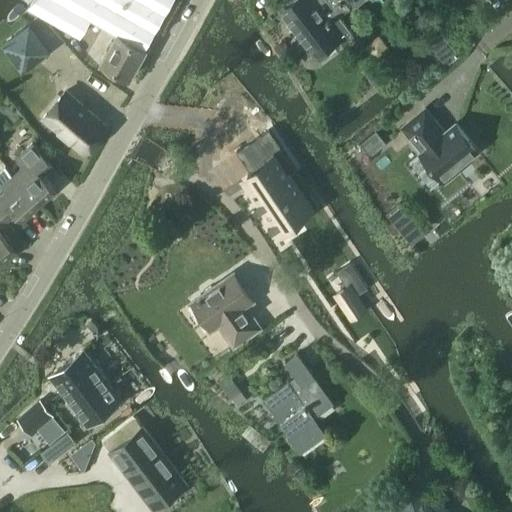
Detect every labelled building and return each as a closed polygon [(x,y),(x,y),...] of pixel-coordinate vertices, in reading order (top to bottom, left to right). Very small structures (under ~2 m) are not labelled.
[(146,47),(172,0),(31,0),(28,4),(82,34),(92,16),(117,31),(100,60),(130,77),(147,48),(146,47)] [(290,0),(280,9),(298,32),(292,37),(292,40),(305,57),(309,57),(314,54),(316,57),(340,39),(345,46),(357,37),(341,16),(340,16),(327,0),(290,0)] [(327,0),(340,16),(341,16),(342,15),(350,8),(351,8),(346,1),(347,0),(327,0)] [(31,21),(1,43),(22,71),(52,49),(31,21)] [(66,91),(44,117),(85,151),(107,126),(66,91)] [(425,107),(401,127),(419,149),(418,151),(445,184),(462,170),(460,167),(479,151),(456,123),(445,131),(425,107)] [(377,129),(361,142),(371,155),(387,142),(377,129)] [(265,163),(246,175),(253,187),(247,191),(274,233),(294,219),(286,206),(299,197),(279,166),(286,161),(266,131),(250,141),(265,163)] [(12,172),(40,203),(57,188),(44,173),(54,163),(32,140),(15,156),(22,164),(13,172),(12,172)] [(0,170),(0,209),(2,212),(10,204),(17,212),(24,219),(40,203),(12,172),(13,172),(6,165),(0,170)] [(402,210),(387,219),(407,253),(423,244),(402,210)] [(0,264),(18,249),(0,228),(0,264)] [(252,299),(233,272),(215,285),(211,284),(204,289),(203,293),(193,300),(212,327),(219,322),(234,343),(259,326),(244,304),(252,299)] [(50,373),(87,422),(121,396),(112,384),(85,347),(50,373)] [(301,450),(326,432),(315,416),(333,403),(297,354),(285,362),(295,377),(264,399),(301,450)] [(232,400),(242,393),(224,369),(214,376),(232,400)] [(40,399),(18,417),(32,434),(54,415),(40,399)] [(186,482),(142,425),(110,450),(122,466),(125,463),(156,504),(186,482)] [(167,439),(176,451),(189,440),(180,429),(167,439)] [(76,442),(68,431),(42,451),(50,462),(76,442)] [(411,491),(400,511),(445,511),(447,509),(411,491)]
